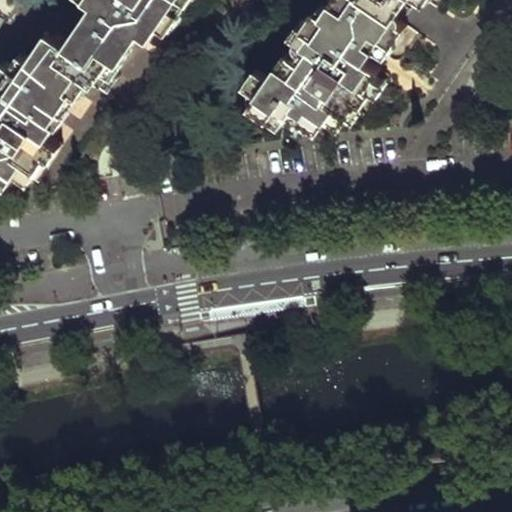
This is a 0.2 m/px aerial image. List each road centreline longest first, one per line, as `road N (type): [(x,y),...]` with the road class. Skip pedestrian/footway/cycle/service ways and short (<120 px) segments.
road 1 (primary): [(0,329),(188,293),(511,256)]
road 2 (primary): [(511,476),(334,495)]
